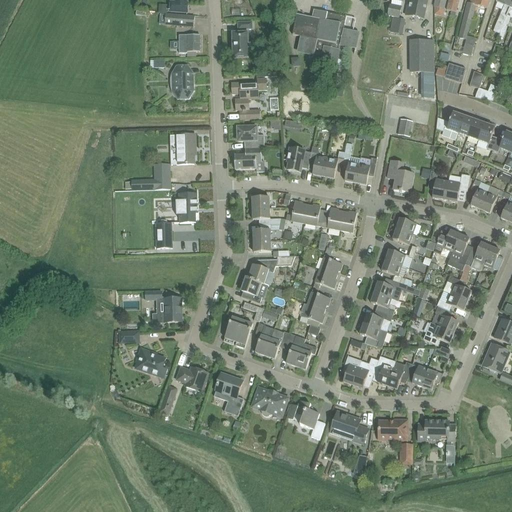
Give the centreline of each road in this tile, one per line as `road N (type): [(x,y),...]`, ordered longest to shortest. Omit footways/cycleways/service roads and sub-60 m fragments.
road 1 (residential): [(316,389),(193,341),(223,255),(221,185)]
road 2 (residential): [(511,261),(449,402),(356,403),(316,389)]
road 3 (residential): [(316,389),(373,202)]
road 4 (residential): [(221,185),(213,0)]
road 5 (residential): [(373,202),(276,183),(221,185)]
road 6 (residential): [(511,239),(463,218),(373,202)]
